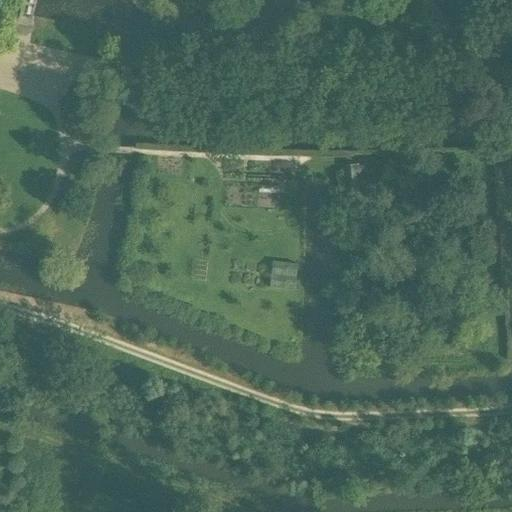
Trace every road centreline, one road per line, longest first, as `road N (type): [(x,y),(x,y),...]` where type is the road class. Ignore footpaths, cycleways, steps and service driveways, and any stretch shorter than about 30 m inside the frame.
road 1 (track): [(66,146),(367,157)]
road 2 (track): [(0,232),(41,212),(56,186),(66,146),(49,72)]
